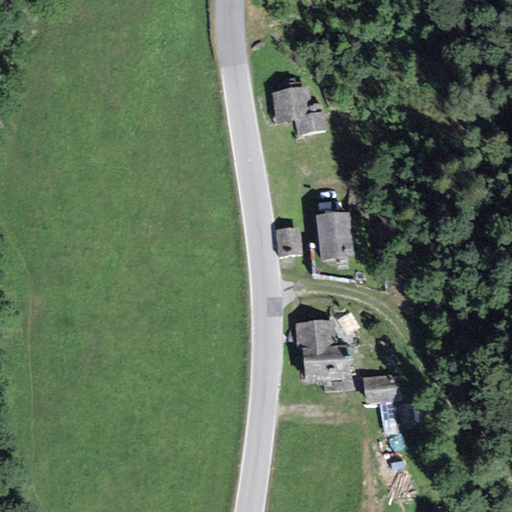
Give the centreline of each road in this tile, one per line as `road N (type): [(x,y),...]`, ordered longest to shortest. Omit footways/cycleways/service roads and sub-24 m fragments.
road 1 (tertiary): [(247,511),(261,436),(267,289),(230,0)]
road 2 (track): [(267,289),(326,288),(386,310),(511,482)]
